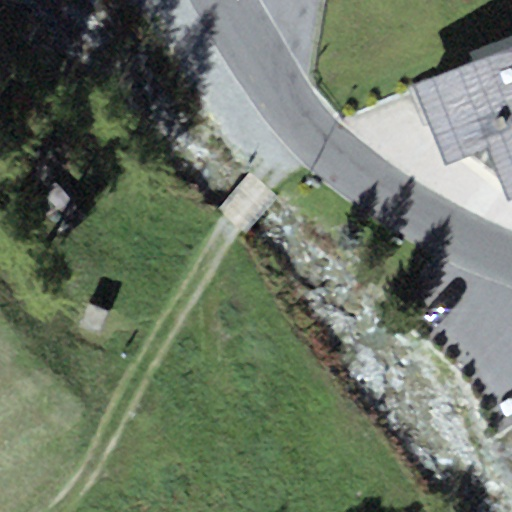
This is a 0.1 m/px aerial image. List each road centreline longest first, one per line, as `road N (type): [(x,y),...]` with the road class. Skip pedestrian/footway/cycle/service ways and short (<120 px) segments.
road 1 (residential): [(216,0),(274,83),(380,186),(511,248)]
road 2 (track): [(43,511),(76,480),(228,229)]
road 3 (track): [(304,112),(228,229)]
